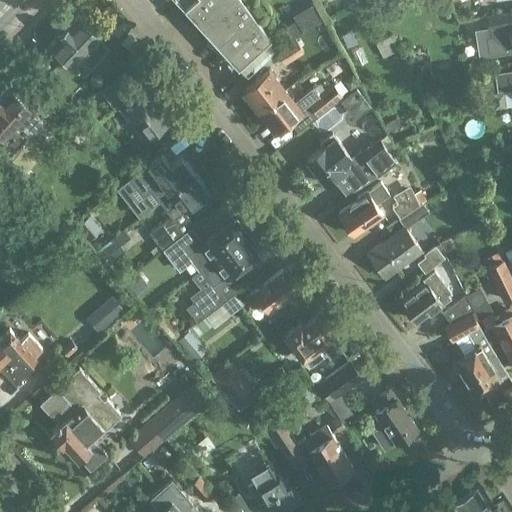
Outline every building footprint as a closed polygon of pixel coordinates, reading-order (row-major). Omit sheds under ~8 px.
[(175,0),(237,67),(237,66),(245,75),(277,48),(242,0),(175,0)] [(313,11),(280,30),(288,43),(320,24),(313,11)] [(511,22),(510,13),(487,18),(489,30),(490,36),(486,37),(489,54),(511,50),(511,22)] [(50,45),(44,52),(55,61),(61,55),(73,67),(76,64),(84,73),(99,58),(90,49),(101,38),(77,16),(67,27),(67,26),(60,33),(60,34),(50,45)] [(350,32),(342,36),(348,47),(356,44),(350,32)] [(376,44),(384,59),(398,51),(391,36),(376,44)] [(276,52),(284,65),(303,53),(295,40),(276,52)] [(249,103),(257,112),(284,91),(268,70),(243,90),(252,101),(249,103)] [(511,71),(495,74),(497,92),(511,89),(511,71)] [(116,79),(100,92),(114,110),(119,106),(146,140),(168,123),(140,88),(130,96),(116,79)] [(448,84),(425,93),(431,106),(454,96),(448,84)] [(318,115),(339,98),(330,86),(319,95),(308,104),(318,115)] [(266,120),(275,130),(308,104),(319,95),(313,87),(293,103),(284,91),(257,112),(264,122),(266,120)] [(29,137),(27,135),(40,120),(31,112),(33,109),(9,88),(0,98),(0,133),(5,138),(0,144),(0,173),(21,192),(33,178),(10,157),(29,137)] [(80,123),(59,102),(51,110),(71,131),(80,123)] [(306,164),(313,172),(314,171),(325,184),(354,162),(332,133),(320,143),(323,147),(306,160),(308,163),(306,164)] [(379,140),(363,153),(379,174),(396,161),(379,140)] [(144,195),(150,189),(160,201),(160,200),(169,193),(188,178),(195,173),(194,172),(180,155),(169,164),(160,153),(130,177),(144,195)] [(210,191),(195,173),(188,178),(169,193),(160,200),(167,209),(166,210),(170,215),(149,232),(162,249),(187,230),(194,224),(183,212),(210,191)] [(345,226),(348,231),(351,231),(354,234),(382,214),(375,203),(389,194),(381,181),(367,191),(356,198),(357,200),(339,212),(347,224),(345,226)] [(392,206),(399,218),(419,205),(413,194),(409,186),(393,195),(397,203),(392,206)] [(422,203),(426,201),(420,190),(413,194),(419,205),(422,203)] [(199,270),(201,268),(209,262),(243,236),(240,231),(243,229),(236,221),(233,223),(231,220),(199,245),(187,230),(162,249),(179,270),(191,261),(199,270)] [(420,250),(421,249),(404,227),(381,244),(381,243),(367,253),(385,276),(398,267),(397,266),(420,250)] [(248,242),(243,236),(209,262),(201,268),(212,283),(192,299),(193,301),(185,307),(196,322),(236,291),(226,277),(256,253),(254,250),(257,248),(251,240),(248,242)] [(435,246),(424,254),(426,256),(418,262),(425,272),(444,257),(435,246)] [(504,300),(511,295),(511,279),(502,260),(488,267),(504,300)] [(253,308),(262,301),(269,311),(298,289),(297,288),(299,283),(294,276),(290,278),(283,269),(254,290),(254,291),(245,297),(253,308)] [(451,299),(447,294),(450,292),(434,270),(423,278),(425,282),(401,300),(417,321),(428,312),(431,315),(443,305),(451,299)] [(94,307),(106,321),(138,295),(127,280),(94,307)] [(465,295),(443,312),(450,323),(474,310),(465,295)] [(453,361),(464,381),(491,364),(489,360),(492,357),(496,354),(471,312),(445,327),(453,341),(468,332),(477,347),(453,361)] [(329,356),(344,345),(335,333),(336,332),(326,319),(324,321),(318,313),(303,324),(300,320),(283,333),(301,358),(320,344),(329,356)] [(511,314),(501,320),(499,316),(495,318),(492,313),(481,319),(486,328),(492,325),(499,339),(499,338),(511,361),(511,314)] [(189,328),(176,339),(193,359),(206,348),(189,328)] [(0,370),(8,380),(35,356),(34,356),(42,349),(28,333),(20,341),(9,329),(0,336),(0,370)] [(61,350),(63,353),(67,357),(77,347),(72,341),(61,350)] [(386,357),(399,369),(407,361),(393,349),(386,357)] [(40,369),(49,380),(67,363),(57,353),(40,369)] [(473,395),(501,379),(499,376),(505,372),(498,360),(499,360),(496,355),(492,358),(492,357),(489,360),(491,364),(464,381),(473,395)] [(329,400),(363,377),(350,359),(317,382),(329,400)] [(210,377),(218,386),(221,389),(238,410),(258,394),(230,360),(210,377)] [(79,367),(40,402),(57,421),(55,422),(57,424),(51,430),(52,431),(51,435),(57,442),(62,442),(63,443),(64,442),(77,456),(78,455),(90,468),(106,454),(94,440),(105,430),(104,430),(113,421),(121,414),(106,397),(104,399),(98,393),(101,391),(79,367)] [(148,421),(163,438),(187,417),(188,419),(206,403),(205,402),(221,389),(218,386),(211,392),(206,386),(198,394),(189,385),(148,421)] [(395,442),(397,440),(401,442),(408,438),(408,433),(417,427),(397,397),(396,398),(390,389),(379,396),(385,405),(375,412),(382,423),(371,430),(384,448),(395,441),(395,442)] [(252,401),(242,409),(248,416),(257,409),(252,401)] [(497,418),(511,410),(506,401),(492,408),(497,418)] [(337,433),(344,428),(337,418),(330,423),(337,433)] [(341,473),(352,466),(326,426),(297,444),(282,419),(267,429),(292,469),(307,459),(306,457),(311,455),(328,482),(334,483),(341,479),(341,473)] [(213,461),(200,470),(213,489),(226,481),(213,461)] [(267,461),(249,472),(273,510),(275,508),(277,511),(297,498),(288,483),(286,485),(278,473),(275,474),(267,461)] [(189,485),(203,500),(212,491),(199,476),(189,485)] [(493,511),(478,487),(455,501),(456,503),(462,511),(493,511)] [(77,511),(73,490),(49,496),(52,511),(77,511)] [(249,511),(237,492),(225,503),(232,511),(249,511)] [(202,511),(191,500),(189,502),(180,493),(172,500),(158,511),(202,511)]
